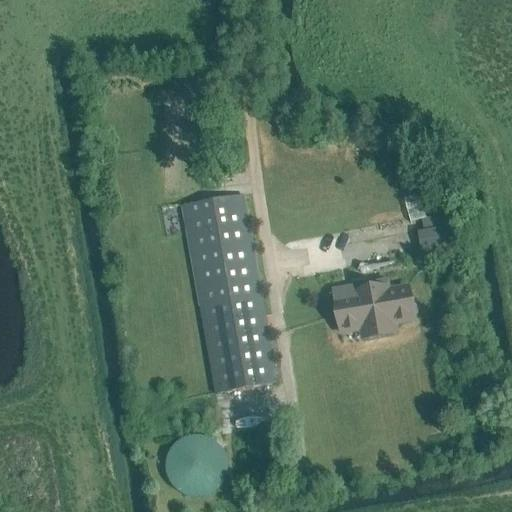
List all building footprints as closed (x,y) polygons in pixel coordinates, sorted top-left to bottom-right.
[(393,180),(334,188),(337,211),(397,203),(393,180)] [(279,385),(245,198),(183,209),(217,396),(279,385)] [(452,246),(449,229),(418,234),(421,252),(452,246)] [(416,315),(415,309),(411,307),(408,290),(388,294),(386,285),(355,290),(356,299),(336,303),(339,321),(336,323),(337,329),(341,331),(341,334),(362,330),(363,340),(395,334),(393,324),(414,321),(413,318),(416,315)] [(169,477),(173,486),(179,492),(187,497),(196,498),(206,497),(214,493),(220,486),(225,478),(226,469),(225,460),(221,452),(215,445),(206,441),(197,439),(188,441),(180,445),(173,451),(169,459),(167,468),(169,477)]
